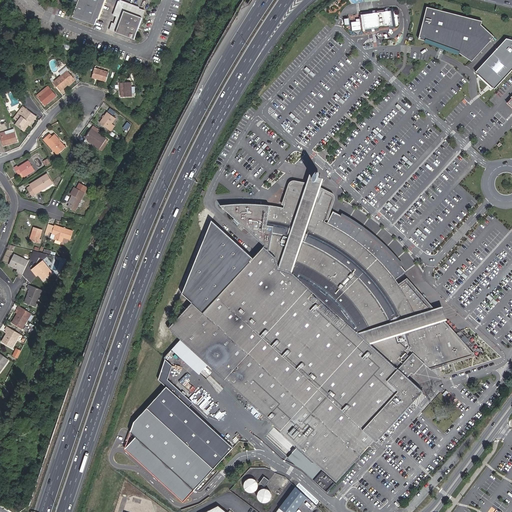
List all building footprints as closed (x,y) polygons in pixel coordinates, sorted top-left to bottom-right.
[(72,0),(78,2),(73,17),(94,25),(103,0),(72,0)] [(472,61),(494,37),(480,25),(481,21),(427,7),(419,39),(440,45),(440,43),(446,44),(446,47),(460,52),(472,61)] [(397,26),(398,25),(398,15),(396,12),(393,12),(392,10),(361,14),(361,18),(361,22),(356,23),(350,23),(352,32),(363,30),(363,32),(395,28),(395,26),(397,26)] [(143,18),(124,11),(116,32),(135,39),(143,18)] [(511,40),(510,40),(479,73),(498,90),(511,73),(511,40)] [(96,77),(96,79),(105,82),(108,72),(94,68),(92,76),(96,77)] [(67,70),(52,83),(60,92),(68,85),(74,79),(67,70)] [(131,83),(121,83),(121,97),(131,97),(131,83)] [(37,95),(39,97),(50,89),(48,86),(37,95)] [(40,99),(51,90),(50,89),(39,97),(40,99)] [(40,99),(44,104),(49,100),(50,101),(56,96),(51,90),(40,99)] [(342,104),(344,102),(336,95),(334,97),(342,104)] [(404,113),(406,110),(398,103),(396,106),(404,113)] [(15,125),(24,131),(28,125),(30,125),(36,117),(22,107),(14,118),(18,121),(15,125)] [(108,129),(108,128),(111,123),(115,118),(107,112),(100,123),(108,129)] [(296,125),(298,122),(290,114),(287,117),(296,125)] [(104,147),(108,143),(107,142),(108,141),(98,133),(91,129),(85,137),(89,140),(100,148),(102,145),(104,147)] [(380,140),(382,137),(374,130),(372,133),(380,140)] [(434,140),(436,138),(428,130),(426,133),(434,140)] [(5,132),(0,133),(0,135),(3,145),(8,143),(9,144),(17,142),(15,132),(6,135),(5,132)] [(57,154),(64,147),(60,142),(61,141),(54,134),(52,137),(50,135),(44,140),(57,154)] [(104,147),(102,145),(100,148),(89,140),(88,142),(102,151),(104,147)] [(257,152),(260,155),(266,147),(263,145),(257,152)] [(410,166),(412,164),(404,157),(401,160),(410,166)] [(24,176),(34,170),(28,161),(18,167),(17,165),(14,167),(18,174),(21,172),(24,176)] [(53,183),(47,174),(29,184),(30,186),(27,189),(31,196),(53,183)] [(365,185),(367,183),(358,176),(356,178),(365,185)] [(239,204),(221,206),(265,246),(253,259),(212,220),(183,293),(192,303),(169,328),(324,470),(314,480),(327,492),(422,390),(408,377),(412,373),(414,375),(424,364),(430,369),(443,365),(445,370),(450,369),(449,363),(474,355),(470,350),(475,347),(461,331),(456,335),(443,319),(445,319),(444,314),(442,308),(434,311),(407,281),(400,285),(395,279),(406,271),(399,263),(399,262),(386,248),(375,239),(367,232),(351,221),(334,212),(328,223),(325,222),(328,215),(333,198),(333,196),(331,195),(319,189),(319,188),(322,180),(319,179),(316,178),(314,178),(311,177),(309,184),(308,185),(294,183),(292,183),(290,185),(285,201),(283,208),(270,205),(260,205),(260,202),(255,201),(255,204),(239,204)] [(285,201),(290,185),(292,183),(294,183),(308,185),(309,184),(294,182),(292,182),(289,185),(284,201),(285,201)] [(73,196),(69,204),(68,207),(75,210),(87,187),(79,183),(76,188),(74,187),(70,194),(72,195),(73,196)] [(329,215),(334,199),(334,196),(331,194),(319,188),(319,189),(331,195),(333,196),(333,198),(328,215),(329,215)] [(394,213),(396,210),(388,204),(387,206),(394,213)] [(53,234),(55,226),(47,224),(45,231),(53,234)] [(72,231),(55,226),(53,234),(55,235),(54,239),(62,241),(63,237),(70,239),(72,231)] [(42,230),(34,227),(30,240),(38,243),(39,239),(42,230)] [(423,240),(426,237),(418,230),(416,233),(423,240)] [(38,262),(39,257),(45,259),(46,254),(33,250),(30,260),(38,262)] [(22,274),(28,261),(14,254),(9,265),(17,269),(19,269),(18,272),(22,274)] [(52,273),(42,261),(31,269),(33,272),(36,271),(43,280),(52,273)] [(465,278),(467,276),(460,269),(458,271),(465,278)] [(35,307),(42,290),(28,285),(26,288),(29,290),(24,302),(35,307)] [(495,305),(497,302),(489,296),(487,298),(495,305)] [(22,329),(31,313),(19,306),(17,309),(19,310),(12,322),(22,329)] [(12,347),(20,334),(7,326),(5,329),(6,330),(8,331),(6,333),(2,342),(12,347)] [(12,355),(17,358),(21,351),(16,348),(12,355)] [(0,370),(8,359),(0,353),(0,370)] [(171,366),(164,360),(158,380),(166,388),(134,421),(131,431),(194,490),(232,449),(188,408),(192,403),(167,380),(171,366)] [(260,482),(265,486),(270,480),(264,477),(260,482)] [(257,490),(258,487),(258,484),(258,483),(256,480),(254,479),(252,478),(250,478),(247,479),(245,481),(244,484),(244,487),(246,490),(248,492),(250,493),(252,493),(255,492),(257,490)] [(294,511),(306,497),(296,487),(279,508),(283,511),(294,511)] [(271,498),(272,496),(271,493),(269,489),(267,488),(264,488),(261,489),(259,491),(257,493),(257,496),(258,499),(260,501),(262,502),(266,503),(268,502),(270,501),(271,498)]
